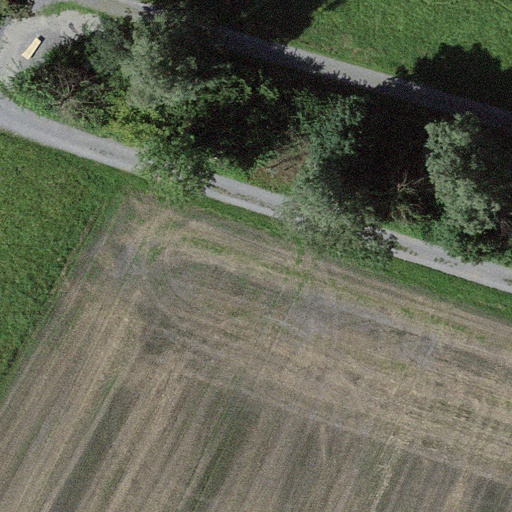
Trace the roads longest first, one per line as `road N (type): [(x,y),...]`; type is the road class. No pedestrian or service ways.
road 1 (track): [(511,271),(0,112)]
road 2 (track): [(511,132),(75,0)]
